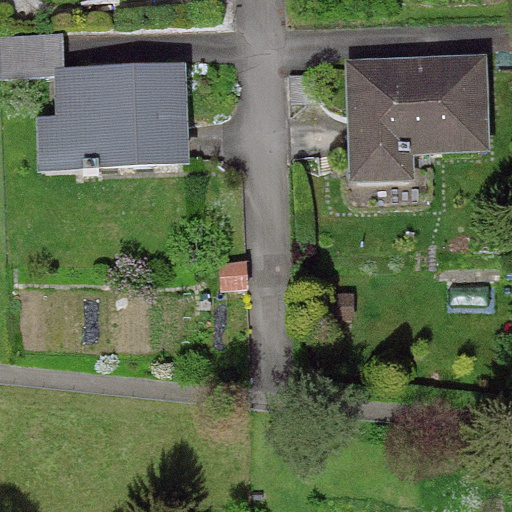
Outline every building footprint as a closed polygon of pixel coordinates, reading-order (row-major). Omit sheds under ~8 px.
[(64,69),(62,32),(0,35),(0,78),(57,75),(57,69),(64,69)] [(487,53),(344,58),(349,183),(414,181),(413,154),(490,151),(487,53)] [(64,69),(57,69),(57,75),(59,115),(36,117),(39,174),(193,166),(187,62),(64,69)] [(220,291),(248,290),(246,260),(219,261),(220,291)] [(353,321),(352,292),(320,293),(321,322),(353,321)]
